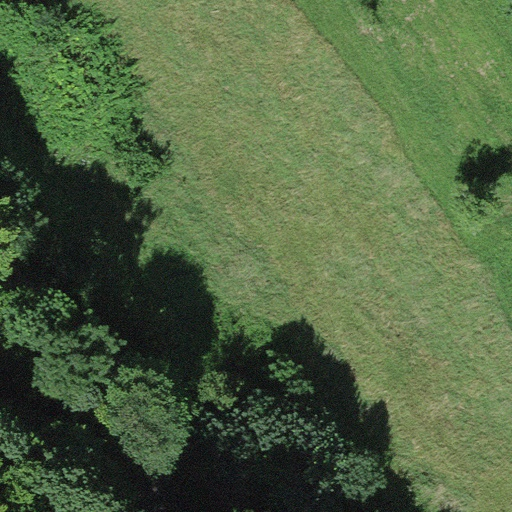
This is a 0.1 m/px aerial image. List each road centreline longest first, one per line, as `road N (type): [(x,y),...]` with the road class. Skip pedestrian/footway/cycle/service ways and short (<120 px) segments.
road 1 (track): [(213,511),(164,439),(0,270)]
road 2 (unclassified): [(211,511),(0,359)]
